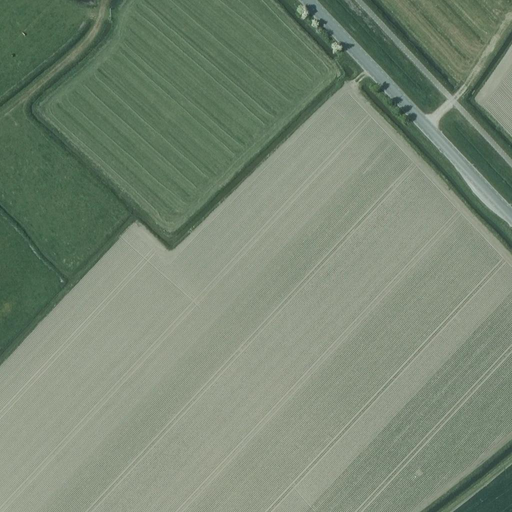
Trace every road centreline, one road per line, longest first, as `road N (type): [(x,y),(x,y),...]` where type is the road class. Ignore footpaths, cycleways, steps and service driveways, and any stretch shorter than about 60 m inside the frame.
road 1 (primary): [(511,218),(306,0)]
road 2 (track): [(104,0),(91,37),(23,98)]
